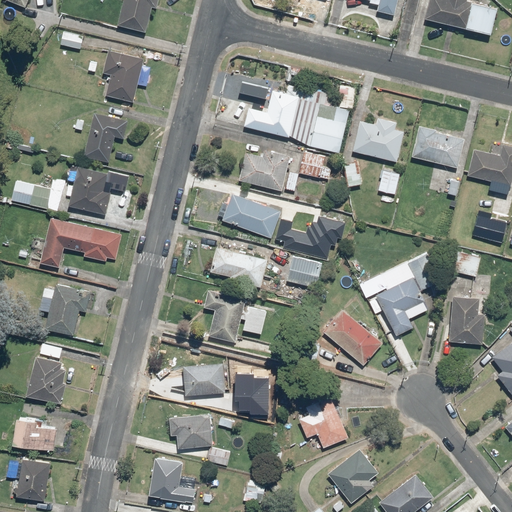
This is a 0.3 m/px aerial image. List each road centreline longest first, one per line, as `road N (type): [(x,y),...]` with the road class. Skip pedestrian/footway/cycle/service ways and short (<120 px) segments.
road 1 (residential): [(93,511),(210,18)]
road 2 (residential): [(511,93),(210,18)]
road 3 (residential): [(421,396),(511,511)]
